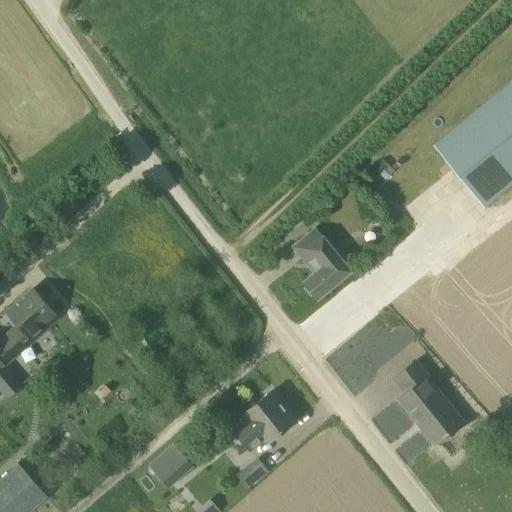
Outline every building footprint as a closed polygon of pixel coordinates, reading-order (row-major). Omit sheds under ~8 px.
[(484,206),(511,183),(511,78),(433,144),(484,206)] [(386,180),(394,171),(383,161),(374,169),(386,180)] [(317,299),(351,272),(317,228),(293,247),(313,273),(303,281),(317,299)] [(0,390),(8,399),(24,385),(6,364),(59,318),(33,288),(6,312),(17,324),(0,338),(0,390)] [(443,400),(425,378),(429,375),(417,360),(394,378),(405,392),(398,398),(434,443),(463,420),(445,398),(443,400)] [(267,443),(295,421),(271,391),(244,413),(248,418),(234,430),(248,448),(263,437),(267,443)] [(173,443),(149,464),(167,485),(176,477),(191,464),(173,443)] [(238,472),(248,486),(268,470),(258,457),(238,472)] [(0,511),(29,511),(48,496),(18,463),(0,478),(0,511)] [(221,511),(210,498),(192,511),(221,511)]
